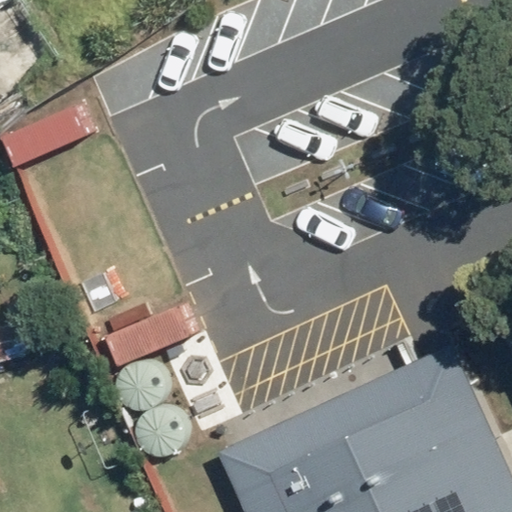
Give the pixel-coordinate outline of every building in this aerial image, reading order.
[(27,0),(0,0),(0,25),(13,45),(44,24),(27,0)] [(0,270),(0,312),(14,307),(0,270)] [(232,382),(292,511),(511,511),(511,435),(443,286),(232,382)] [(511,346),(511,310),(498,316),(511,346)] [(183,357),(113,387),(133,431),(203,401),(183,357)] [(101,412),(64,428),(90,489),(127,474),(101,412)]
